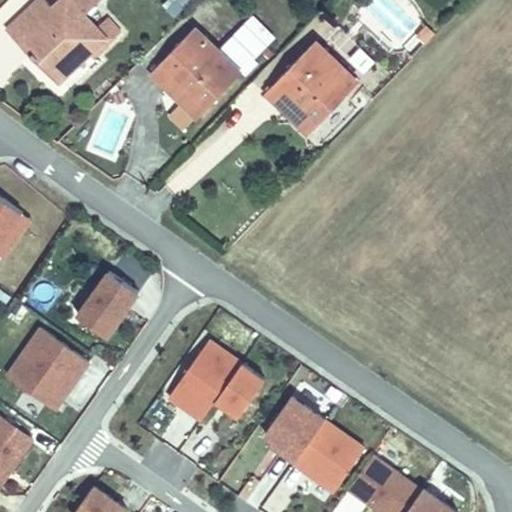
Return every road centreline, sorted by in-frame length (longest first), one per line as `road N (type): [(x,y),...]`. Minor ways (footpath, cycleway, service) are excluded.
road 1 (residential): [(511,489),(195,268)]
road 2 (residential): [(195,268),(0,124)]
road 3 (residential): [(80,442),(195,268)]
road 4 (residential): [(80,442),(197,511)]
